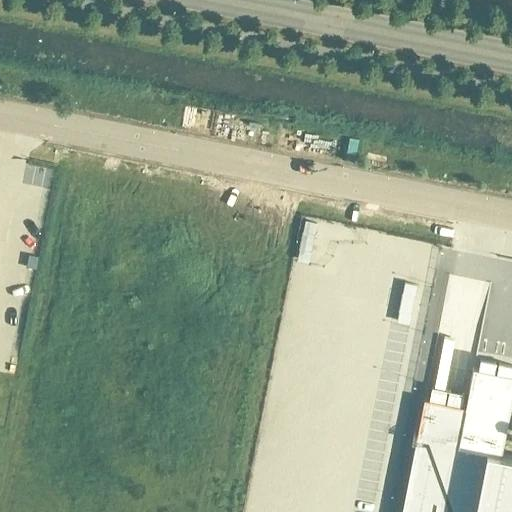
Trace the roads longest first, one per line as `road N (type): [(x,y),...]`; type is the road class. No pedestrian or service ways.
road 1 (unclassified): [(511,217),(0,118)]
road 2 (unclassified): [(166,0),(511,68)]
road 3 (unclassified): [(511,48),(265,0)]
